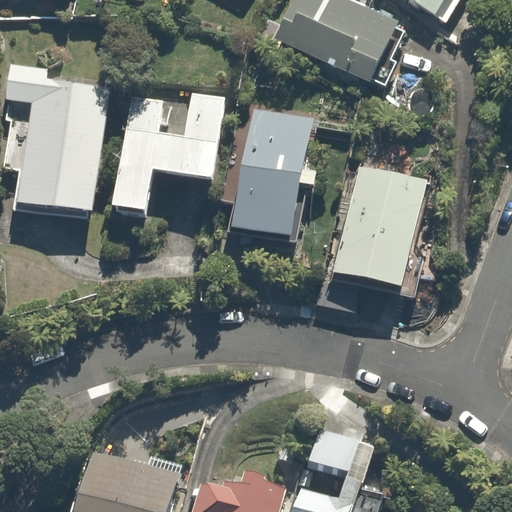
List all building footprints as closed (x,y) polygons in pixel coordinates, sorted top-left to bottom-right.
[(400,32),(334,0),(294,0),(273,44),(372,91),(400,32)] [(448,0),(405,0),(436,19),(448,0)] [(8,69),(4,106),(0,141),(0,175),(17,178),(13,207),(93,217),(108,92),(73,88),(75,77),(8,69)] [(170,104),(128,99),(114,216),(149,221),(155,177),(216,184),(226,102),(191,97),(186,139),(166,137),(170,104)] [(316,178),(302,175),(312,122),(252,111),(230,232),(289,243),(299,191),(313,193),(316,178)] [(426,189),(357,170),(329,276),(398,294),(426,189)] [(337,502),(298,490),(290,511),(355,511),(376,448),(316,429),(306,460),(346,473),(337,502)] [(150,468),(94,451),(75,511),(170,511),(185,466),(154,456),(150,468)] [(238,494),(203,483),(194,511),(282,511),(290,489),(244,475),(238,494)]
